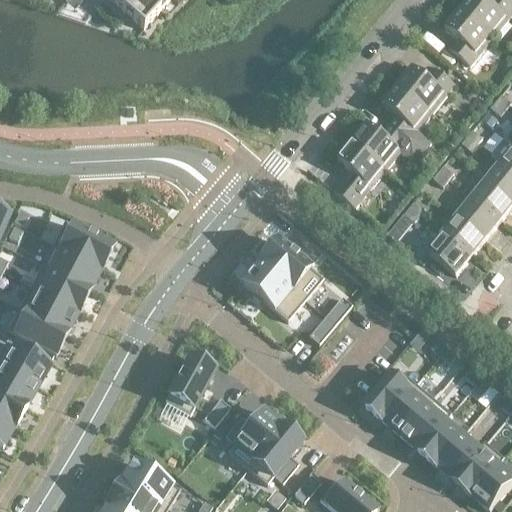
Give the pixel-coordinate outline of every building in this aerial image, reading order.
[(160,15),(142,0),(107,0),(107,1),(128,20),(144,33),(155,20),(160,15)] [(173,0),(142,0),(160,15),(173,0)] [(481,0),(472,0),(461,14),(494,41),(511,18),(511,9),(500,0),(493,0),(489,6),(481,0)] [(511,0),(500,0),(511,9),(511,0)] [(494,41),(461,14),(446,33),(458,43),(450,54),(470,70),(494,41)] [(414,72),(399,90),(432,117),(455,88),(435,72),(427,82),(414,72)] [(419,133),(432,117),(399,90),(384,109),(397,119),(389,129),(423,156),(433,145),(419,133)] [(496,106),(506,114),(511,107),(502,99),(496,106)] [(496,106),(491,112),(501,120),(506,114),(496,106)] [(423,156),(389,129),(381,138),(369,128),(354,146),(387,173),(400,157),(414,168),(423,156)] [(483,142),(473,134),(468,141),(477,149),(483,142)] [(477,149),(468,141),(462,148),(472,156),(477,149)] [(511,147),(506,143),(492,160),(501,168),(511,176),(511,147)] [(387,173),(354,146),(338,165),(351,175),(334,196),(354,213),(387,173)] [(511,176),(501,168),(487,186),(511,206),(511,176)] [(454,178),(444,170),(439,176),(449,184),(454,178)] [(449,184),(439,176),(434,183),(443,191),(449,184)] [(511,211),(511,206),(487,186),(472,203),(500,226),(511,211)] [(500,226),(472,203),(458,221),(486,244),(500,226)] [(410,212),(420,220),(426,213),(416,205),(410,212)] [(410,212),(405,218),(415,226),(420,220),(410,212)] [(0,241),(9,221),(0,217),(0,241)] [(25,232),(33,237),(39,226),(30,221),(25,232)] [(486,244),(458,221),(444,239),(471,262),(486,244)] [(101,275),(113,253),(65,227),(53,249),(101,275)] [(8,242),(17,246),(23,236),(14,231),(8,242)] [(471,262),(444,239),(429,257),(457,280),(471,262)] [(277,246),(260,267),(305,305),(323,284),(277,246)] [(101,275),(53,249),(42,270),(90,296),(101,275)] [(249,274),(242,283),(244,285),(242,288),(254,297),(251,300),(260,307),(262,305),(288,326),(305,305),(260,267),(252,276),(249,274)] [(90,296),(42,270),(31,292),(79,317),(90,296)] [(67,338),(79,317),(31,292),(20,313),(67,338)] [(342,303),(326,323),(335,331),(351,311),(342,303)] [(67,338),(20,313),(8,335),(56,361),(67,338)] [(326,323),(309,342),(319,350),(335,331),(326,323)] [(437,346),(431,353),(440,361),(447,353),(437,346)] [(50,371),(15,351),(4,370),(0,368),(0,369),(38,392),(50,371)] [(447,353),(440,361),(450,369),(456,361),(447,353)] [(176,387),(165,406),(190,420),(194,413),(214,376),(189,362),(181,377),(179,375),(173,385),(176,387)] [(38,392),(0,369),(0,395),(26,411),(38,392)] [(398,374),(366,412),(384,427),(385,427),(417,389),(398,374)] [(473,375),(467,382),(475,390),(482,382),(473,375)] [(482,382),(475,390),(476,390),(485,398),(491,390),(482,382)] [(417,389),(385,427),(402,442),(434,404),(417,389)] [(26,411),(0,395),(0,422),(15,431),(26,411)] [(434,404),(402,442),(419,456),(419,457),(420,457),(452,418),(434,404)] [(511,407),(508,404),(502,411),(510,419),(511,416),(511,407)] [(220,405),(204,425),(214,433),(230,413),(220,405)] [(241,423),(225,443),(235,450),(228,458),(248,474),(282,432),(262,416),(250,431),(241,423)] [(452,418),(420,457),(437,471),(463,440),(446,426),(452,419),(452,418)] [(15,431),(0,422),(0,450),(3,452),(15,431)] [(282,432),(248,474),(267,489),(273,482),(282,490),(298,470),(289,463),(301,448),(282,432)] [(463,440),(437,471),(454,486),(487,448),(486,447),(480,454),(463,440)] [(487,448),(454,486),(472,501),(472,500),(472,501),(504,462),(487,448)] [(504,462),(472,501),(485,511),(493,511),(511,489),(511,481),(499,470),(505,463),(504,462)] [(133,467),(120,489),(158,511),(169,511),(179,495),(133,467)] [(310,481),(295,500),(304,508),(320,488),(310,481)] [(372,511),(337,483),(319,505),(328,511),(372,511)] [(158,511),(120,489),(108,509),(113,511),(158,511)]
